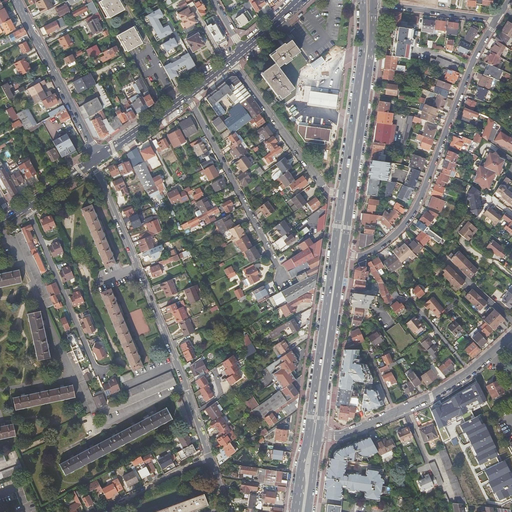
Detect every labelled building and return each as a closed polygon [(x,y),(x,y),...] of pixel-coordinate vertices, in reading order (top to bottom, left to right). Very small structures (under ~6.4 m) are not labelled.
[(46,0),(40,0),(35,3),(39,9),(38,10),(40,14),(51,9),(46,0)] [(120,0),(101,0),(99,2),(107,17),(125,8),(120,0)] [(252,6),(248,0),(243,4),(246,9),(252,6)] [(260,0),(261,1),(259,2),(258,0),(256,0),(255,1),(256,1),(252,3),(256,11),(260,8),(259,7),(267,2),(265,0),(260,0)] [(201,1),(194,4),(201,16),(205,14),(203,10),(206,9),(201,1)] [(63,4),(57,7),(59,11),(58,12),(60,17),(68,13),(63,4)] [(85,6),(70,14),(72,18),(82,13),(83,15),(86,13),(85,11),(87,10),(85,6)] [(180,8),(176,11),(179,15),(181,20),(182,21),(193,14),(192,12),(190,12),(188,8),(186,9),(184,6),(180,8)] [(160,14),(157,9),(143,17),(146,22),(149,20),(157,34),(154,36),(157,41),(171,33),(168,28),(167,25),(163,28),(158,19),(161,16),(160,14)] [(241,15),(235,19),(241,27),(252,19),(247,11),(242,14),(242,13),(241,14),(241,15)] [(100,16),(99,12),(94,15),(86,19),(94,34),(96,33),(96,34),(102,31),(97,21),(102,18),(101,18),(100,16)] [(392,15),(391,20),(400,21),(405,22),(405,19),(400,19),(401,13),(395,12),(392,15)] [(183,30),(185,33),(196,27),(194,23),(196,23),(194,19),(195,17),(193,14),(182,21),(183,22),(185,27),(186,28),(183,30)] [(214,16),(204,21),(218,45),(226,40),(227,38),(219,25),(217,26),(216,25),(215,26),(214,25),(218,23),(214,16)] [(16,22),(13,17),(9,19),(1,24),(6,33),(15,29),(12,24),(16,22)] [(423,20),(421,30),(434,31),(435,21),(423,20)] [(59,28),(55,21),(43,27),(47,35),(59,28)] [(436,21),(435,30),(445,31),(446,22),(436,21)] [(511,24),(508,21),(501,32),(509,37),(511,38),(511,24)] [(447,30),(446,34),(456,35),(458,29),(458,24),(448,22),(448,26),(447,26),(447,30)] [(135,26),(117,36),(125,51),(143,41),(135,26)] [(397,57),(407,58),(409,45),(410,45),(410,44),(412,44),(411,45),(412,45),(412,43),(412,41),(410,41),(410,40),(409,40),(411,29),(407,29),(405,28),(399,28),(395,27),(394,33),(391,56),(397,57)] [(471,27),(464,39),(471,43),(478,30),(471,27)] [(26,34),(23,28),(12,33),(14,37),(16,40),(26,34)] [(497,35),(494,40),(496,41),(501,44),(502,42),(505,44),(509,37),(501,32),(499,36),(497,35)] [(198,33),(186,40),(193,52),(205,45),(198,33)] [(68,34),(58,39),(60,43),(61,43),(63,45),(65,49),(73,45),(68,34)] [(177,45),(173,37),(171,39),(170,38),(169,39),(169,40),(159,45),(162,50),(165,48),(169,56),(176,51),(173,47),(177,45)] [(296,37),(293,40),(300,49),(303,47),(296,37)] [(301,53),(290,40),(269,54),(278,67),(301,53)] [(448,50),(447,51),(451,53),(452,51),(452,47),(454,47),(455,45),(453,45),(453,40),(448,40),(446,50),(448,50)] [(490,51),(498,56),(504,46),(501,44),(496,41),(492,48),(490,51)] [(25,42),(19,45),(23,54),(30,51),(25,42)] [(458,51),(463,53),(466,54),(470,46),(461,42),(459,47),(458,51)] [(87,50),(91,58),(100,54),(96,46),(87,50)] [(118,50),(116,46),(113,47),(108,50),(110,54),(110,55),(118,50)] [(81,50),(71,55),(73,58),(82,54),(81,50)] [(485,62),(488,63),(496,67),(500,61),(501,57),(498,56),(490,51),(488,56),(485,62)] [(194,65),(187,53),(179,57),(180,58),(176,60),(176,59),(173,61),(173,62),(170,64),(169,63),(163,67),(170,79),(177,75),(176,73),(186,67),(187,70),(194,65)] [(71,54),(64,58),(67,64),(69,67),(76,63),(74,60),(73,58),(71,55),(71,54)] [(384,69),(394,70),(395,71),(397,57),(391,56),(386,55),(385,58),(384,69)] [(314,69),(324,62),(320,57),(310,64),(314,69)] [(435,64),(448,69),(456,72),(459,65),(437,57),(435,64)] [(26,63),(23,58),(14,63),(21,76),(31,70),(29,65),(28,66),(26,63)] [(294,90),(274,63),(259,74),(279,101),(294,90)] [(483,75),(493,79),(498,80),(502,70),(500,69),(496,67),(488,63),(483,75)] [(384,69),(382,79),(394,81),(394,78),(393,78),(394,70),(384,69)] [(457,77),(459,73),(456,72),(448,69),(444,80),(453,84),(456,77),(457,77)] [(72,82),(71,83),(73,86),(77,94),(95,85),(91,77),(89,73),(72,82)] [(482,74),(477,86),(478,86),(489,90),(493,79),(483,75),(482,74)] [(148,107),(154,103),(148,93),(149,93),(140,76),(137,78),(134,79),(134,80),(136,83),(148,107)] [(232,76),(225,82),(253,119),(260,114),(263,112),(236,76),(232,76)] [(46,83),(44,80),(34,86),(26,89),(28,92),(30,93),(33,99),(33,101),(35,104),(47,97),(52,94),(50,91),(45,94),(41,86),(46,83)] [(444,82),(438,80),(436,86),(442,88),(444,82)] [(14,92),(16,95),(26,89),(34,86),(32,82),(14,92)] [(111,104),(100,82),(95,85),(101,96),(95,98),(101,109),(111,104)] [(225,82),(205,98),(219,116),(225,111),(219,102),(215,105),(214,104),(227,93),(230,96),(228,98),(234,106),(231,108),(232,109),(228,112),(230,116),(225,121),(224,120),(222,121),(226,126),(229,129),(233,134),(234,134),(250,122),(253,119),(225,82)] [(447,83),(444,82),(442,88),(448,91),(451,84),(447,83)] [(7,83),(1,86),(7,96),(8,99),(13,97),(9,89),(12,87),(11,85),(9,86),(7,83)] [(137,113),(148,107),(136,83),(133,85),(139,98),(135,100),(136,101),(132,103),(137,113)] [(387,84),(386,94),(395,95),(397,86),(387,84)] [(438,95),(446,97),(447,96),(440,93),(442,88),(436,86),(433,93),(438,95)] [(477,92),(475,98),(483,102),(486,95),(489,90),(478,86),(476,90),(477,92)] [(427,91),(421,88),(418,100),(417,102),(421,103),(423,104),(427,91)] [(308,104),(336,107),(338,94),(310,91),(308,104)] [(54,93),(52,94),(47,97),(48,99),(46,100),(50,107),(58,103),(56,100),(57,99),(54,93)] [(125,96),(123,94),(120,96),(124,103),(125,102),(126,106),(123,107),(127,113),(125,114),(124,112),(121,114),(119,110),(115,112),(117,115),(121,123),(128,118),(129,121),(135,116),(127,101),(125,96)] [(438,109),(442,111),(447,98),(446,97),(438,95),(435,102),(433,107),(438,109)] [(101,109),(95,98),(77,108),(83,120),(84,119),(98,112),(97,112),(98,111),(101,109)] [(468,108),(468,109),(473,111),(476,102),(473,101),(468,99),(465,107),(468,108)] [(379,106),(378,111),(388,113),(389,103),(379,102),(379,106)] [(438,109),(433,107),(432,107),(431,107),(424,104),(421,111),(422,112),(419,119),(421,119),(433,124),(436,116),(435,116),(438,109)] [(17,114),(12,106),(7,110),(13,121),(18,118),(17,116),(17,114)] [(56,114),(65,109),(63,106),(54,111),(56,114)] [(28,108),(24,110),(33,126),(37,124),(28,108)] [(468,109),(464,108),(463,112),(464,113),(463,116),(470,118),(472,119),(473,117),(477,118),(478,115),(486,118),(487,116),(485,116),(473,111),(468,109)] [(70,118),(66,109),(65,109),(56,114),(57,116),(63,113),(65,115),(59,119),(61,123),(65,120),(66,121),(67,121),(67,120),(70,118)] [(102,112),(101,109),(98,111),(102,120),(106,118),(104,115),(103,113),(102,112)] [(24,110),(17,114),(17,116),(18,118),(19,119),(26,131),(28,129),(33,126),(24,110)] [(374,142),(384,144),(388,144),(393,113),(388,113),(378,111),(374,142)] [(103,123),(98,112),(84,119),(93,136),(103,138),(109,134),(103,123)] [(260,114),(253,119),(260,127),(266,123),(260,114)] [(106,118),(102,120),(104,123),(103,123),(109,134),(122,125),(121,123),(117,115),(113,117),(114,119),(110,122),(112,124),(110,126),(106,118)] [(226,126),(222,121),(220,117),(212,123),(219,132),(226,126)] [(489,140),(494,120),(488,118),(483,138),(489,140)] [(180,125),(187,138),(198,132),(191,119),(180,125)] [(266,125),(257,132),(260,134),(262,133),(266,139),(272,135),(266,125)] [(325,141),(329,142),(331,129),(307,126),(298,125),(297,132),(305,142),(324,145),(325,141)] [(423,136),(424,136),(432,139),(436,128),(427,125),(423,136)] [(67,133),(68,135),(73,132),(70,126),(64,129),(67,133)] [(179,129),(167,135),(173,147),(185,141),(179,129)] [(233,134),(229,129),(220,136),(224,141),(229,137),(233,134)] [(494,141),(511,150),(511,137),(499,131),(494,141)] [(67,133),(52,141),(61,157),(65,155),(69,153),(72,151),(75,150),(74,147),(69,139),(68,135),(67,133)] [(234,134),(233,134),(229,137),(233,144),(229,147),(232,151),(240,144),(243,143),(237,134),(235,136),(234,134)] [(423,136),(418,134),(416,139),(422,141),(420,147),(429,150),(433,140),(424,137),(424,136),(423,136)] [(277,142),(273,136),(264,143),(268,148),(265,150),(268,154),(278,147),(275,143),(277,142)] [(454,136),(450,146),(460,150),(463,141),(470,144),(472,140),(463,137),(462,140),(454,136)] [(152,141),(157,151),(168,145),(164,138),(157,142),(156,139),(152,141)] [(196,142),(190,145),(192,148),(194,147),(199,157),(208,152),(203,143),(198,145),(196,142)] [(372,150),(371,159),(380,160),(381,156),(378,155),(378,148),(384,149),(384,144),(374,142),(372,150)] [(240,144),(232,151),(230,152),(234,158),(236,157),(237,158),(239,161),(243,158),(248,154),(240,144)] [(278,147),(268,154),(263,158),(266,161),(268,164),(273,160),(271,157),(276,154),(279,152),(282,150),(279,146),(278,147)] [(131,150),(126,154),(142,184),(145,190),(156,185),(153,180),(149,173),(148,169),(136,147),(131,150)] [(54,148),(47,152),(52,161),(53,161),(55,160),(55,159),(56,159),(58,157),(59,157),(54,148)] [(148,149),(141,153),(145,161),(153,157),(148,149)] [(448,151),(445,159),(455,163),(458,155),(448,151)] [(504,162),(505,160),(499,157),(494,155),(490,153),(489,155),(487,159),(486,163),(484,166),(483,168),(480,166),(479,168),(477,172),(475,176),(474,180),(473,182),(479,184),(484,186),(488,188),(489,186),(491,182),(492,179),(494,175),(495,173),(498,175),(499,173),(501,169),(503,165),(504,162)] [(414,155),(410,167),(411,168),(421,171),(425,159),(414,155)] [(32,165),(27,156),(18,161),(20,165),(18,166),(21,172),(23,170),(27,178),(36,173),(31,166),(32,165)] [(243,158),(239,161),(233,165),(236,170),(237,169),(239,171),(242,175),(245,172),(251,168),(243,158)] [(284,175),(288,172),(292,168),(290,165),(291,164),(288,160),(287,161),(285,159),(276,165),(284,175)] [(442,173),(450,176),(454,177),(456,172),(455,170),(455,169),(456,169),(455,168),(456,165),(455,164),(455,163),(445,159),(442,167),(444,168),(442,173)] [(125,179),(134,173),(128,160),(118,166),(125,179)] [(201,165),(204,170),(214,165),(211,160),(201,165)] [(371,160),(368,178),(379,180),(387,181),(390,181),(392,172),(393,173),(394,173),(395,168),(395,163),(371,160)] [(120,173),(116,164),(108,168),(112,177),(120,173)] [(11,196),(18,192),(4,167),(2,169),(0,165),(0,177),(10,196),(11,196)] [(213,180),(218,177),(217,174),(218,173),(214,165),(204,170),(208,179),(212,177),(213,180)] [(405,185),(414,189),(421,171),(411,168),(405,185)] [(16,185),(20,183),(20,181),(22,179),(18,172),(11,175),(16,185)] [(286,188),(295,182),(288,172),(284,175),(279,178),(286,188)] [(439,176),(436,184),(443,187),(445,182),(447,183),(450,176),(442,173),(441,172),(440,177),(439,176)] [(245,188),(253,182),(246,173),(238,179),(245,188)] [(124,181),(121,176),(115,179),(118,186),(121,185),(125,183),(124,181)] [(156,185),(160,193),(163,192),(159,185),(164,183),(160,176),(153,180),(156,185)] [(506,176),(502,182),(506,185),(510,180),(509,179),(506,176)] [(299,189),(307,183),(303,177),(294,183),(299,189)] [(368,178),(366,194),(377,196),(379,180),(368,178)] [(216,193),(227,187),(222,179),(212,185),(216,193)] [(387,181),(385,197),(390,198),(397,182),(391,181),(390,181),(387,181)] [(403,185),(397,197),(407,202),(414,189),(405,185),(403,185)] [(435,185),(432,195),(440,198),(444,188),(435,185)] [(504,188),(500,185),(495,191),(499,194),(504,188)] [(480,192),(473,186),(468,193),(469,195),(468,198),(470,199),(470,201),(471,208),(472,208),(471,210),(478,215),(483,208),(480,206),(479,200),(477,195),(478,195),(480,192)] [(504,188),(499,194),(502,196),(501,197),(511,205),(511,204),(511,193),(507,190),(504,188)] [(192,191),(186,194),(189,199),(193,196),(195,200),(198,198),(199,199),(203,197),(199,190),(195,192),(196,194),(195,195),(192,191)] [(179,197),(176,191),(168,195),(171,201),(179,197)] [(299,209),(306,204),(298,195),(292,199),(299,209)] [(444,201),(432,196),(428,206),(441,211),(444,201)] [(204,214),(213,210),(207,198),(197,202),(201,210),(198,212),(196,214),(198,217),(204,214)] [(308,203),(307,203),(308,205),(309,204),(313,210),(317,206),(320,205),(315,198),(308,203)] [(369,199),(367,214),(373,214),(373,210),(375,210),(376,204),(378,204),(379,201),(369,199)] [(197,218),(183,225),(186,230),(209,218),(211,223),(218,220),(216,216),(212,218),(211,216),(216,214),(219,212),(221,212),(220,209),(224,207),(226,210),(224,211),(224,212),(226,211),(226,212),(225,213),(226,215),(235,210),(232,206),(234,205),(231,201),(223,205),(213,210),(204,214),(198,217),(197,218)] [(267,217),(275,211),(268,202),(258,208),(262,213),(263,212),(264,214),(267,217)] [(394,208),(402,213),(404,210),(401,208),(403,206),(397,202),(394,208)] [(81,208),(106,268),(116,263),(101,227),(91,204),(81,208)] [(131,206),(128,207),(123,209),(125,214),(127,213),(128,215),(128,217),(132,215),(132,214),(135,213),(134,210),(133,210),(131,206)] [(496,212),(489,207),(483,215),(493,222),(491,224),(495,227),(502,217),(499,214),(498,215),(495,213),(496,212)] [(382,215),(390,223),(391,224),(394,221),(400,213),(394,208),(389,214),(384,210),(382,215)] [(422,218),(416,226),(422,231),(432,238),(433,239),(439,243),(442,239),(426,227),(427,227),(427,226),(433,217),(426,212),(424,215),(423,215),(422,215),(422,216),(421,216),(421,217),(422,218)] [(375,226),(376,219),(379,219),(382,221),(387,226),(390,223),(382,215),(373,214),(367,214),(363,213),(362,224),(365,225),(375,226)] [(511,217),(506,213),(502,218),(509,223),(507,226),(505,229),(507,231),(511,234),(511,226),(511,223),(511,217)] [(56,226),(51,214),(40,219),(44,231),(56,226)] [(123,219),(124,222),(130,219),(133,227),(141,224),(141,225),(146,223),(154,220),(152,216),(140,221),(137,214),(123,219)] [(231,215),(228,216),(234,228),(237,227),(231,215)] [(228,216),(215,223),(221,235),(228,231),(234,228),(228,216)] [(151,235),(153,234),(155,234),(154,233),(162,230),(157,219),(154,220),(146,223),(151,235)] [(304,221),(296,227),(304,238),(305,239),(306,238),(313,233),(304,221)] [(469,221),(459,233),(467,239),(468,239),(469,240),(472,236),(471,235),(473,232),(475,232),(477,229),(477,228),(469,221)] [(21,229),(21,230),(30,250),(32,249),(29,240),(32,238),(29,230),(32,228),(30,224),(21,229)] [(374,233),(375,226),(365,225),(364,232),(368,233),(373,233),(374,233)] [(241,232),(239,227),(231,232),(233,236),(241,232)] [(30,250),(21,230),(14,233),(16,238),(29,268),(46,308),(53,305),(50,297),(45,286),(44,282),(38,268),(30,250)] [(415,239),(416,240),(424,247),(428,242),(432,238),(422,231),(415,239)] [(360,233),(359,246),(361,248),(365,247),(367,246),(369,244),(372,243),(373,235),(368,234),(360,233)] [(286,234),(274,243),(277,247),(281,253),(289,247),(287,245),(294,240),(291,236),(289,238),(286,234)] [(252,247),(247,236),(233,243),(239,254),(245,251),(252,247)] [(49,247),(53,257),(63,252),(58,240),(51,243),(52,245),(49,247)] [(319,256),(321,240),(281,265),(285,266),(288,272),(296,268),(307,262),(319,256)] [(411,243),(408,247),(416,255),(417,256),(422,251),(424,248),(424,247),(416,240),(412,244),(411,243)] [(503,249),(493,240),(487,247),(497,256),(499,255),(502,258),(507,253),(503,249)] [(141,252),(142,252),(146,251),(144,247),(149,245),(147,241),(142,243),(142,244),(140,245),(138,245),(141,252)] [(397,247),(392,251),(395,254),(400,261),(408,255),(412,259),(416,255),(408,247),(404,243),(401,247),(402,248),(399,250),(397,247)] [(146,251),(142,252),(144,257),(148,255),(149,259),(159,255),(160,253),(158,250),(160,249),(159,247),(158,248),(157,246),(146,251)] [(251,263),(260,258),(254,246),(252,247),(245,251),(251,263)] [(36,247),(35,248),(45,271),(46,270),(36,247)] [(35,248),(32,249),(30,250),(41,273),(45,271),(35,248)] [(452,252),(449,256),(471,277),(479,269),(459,250),(455,255),(452,252)] [(155,263),(149,266),(154,278),(162,274),(159,267),(160,266),(170,262),(170,261),(173,260),(173,261),(179,259),(177,254),(165,259),(158,262),(159,264),(156,266),(155,263)] [(395,254),(383,262),(389,272),(402,263),(400,261),(395,254)] [(318,260),(319,256),(307,262),(310,270),(318,266),(318,260)] [(371,261),(372,263),(376,270),(383,266),(378,257),(371,261)] [(356,269),(354,279),(364,280),(367,281),(368,271),(365,271),(366,259),(358,263),(359,266),(356,269)] [(384,283),(382,280),(376,270),(372,263),(368,264),(371,271),(376,279),(377,282),(379,282),(384,283)] [(444,269),(446,271),(444,274),(459,289),(466,281),(449,264),(445,268),(444,269)] [(63,282),(74,277),(69,265),(62,269),(63,271),(59,272),(63,282)] [(229,275),(234,272),(231,266),(226,269),(229,275)] [(254,266),(249,269),(251,272),(246,275),(251,284),(261,279),(254,266)] [(316,274),(318,266),(310,270),(300,275),(295,277),(298,283),(316,274)] [(295,277),(300,275),(296,268),(288,272),(292,279),(295,277)] [(0,273),(0,286),(21,282),(18,270),(0,273)] [(315,287),(316,274),(298,283),(297,283),(295,285),(294,285),(289,288),(279,293),(273,296),(280,308),(283,306),(285,304),(309,290),(312,288),(315,287)] [(167,297),(177,293),(171,279),(160,284),(162,290),(163,289),(167,297)] [(364,280),(354,279),(353,289),(362,290),(364,280)] [(60,292),(55,282),(52,283),(45,286),(50,297),(56,309),(58,308),(60,307),(63,306),(61,301),(58,302),(55,295),(59,293),(60,292)] [(385,305),(393,298),(390,294),(384,283),(379,282),(381,292),(382,297),(385,305)] [(190,303),(200,299),(202,299),(196,285),(193,286),(185,289),(190,303)] [(418,285),(412,290),(419,297),(424,293),(420,289),(422,288),(420,286),(419,287),(418,285)] [(260,303),(261,303),(270,298),(263,287),(254,292),(260,303)] [(128,360),(132,370),(142,366),(118,307),(110,288),(100,292),(128,360)] [(312,288),(309,290),(308,295),(305,294),(298,299),(300,303),(302,301),(311,295),(312,288)] [(73,306),(84,301),(79,289),(72,293),(73,295),(69,297),(73,306)] [(481,310),(488,303),(474,289),(466,296),(481,310)] [(285,304),(291,314),(299,309),(296,305),(300,303),(298,299),(305,294),(308,295),(309,290),(285,304)] [(511,294),(508,291),(506,294),(507,295),(502,302),(511,310),(511,308),(511,294)] [(351,301),(350,306),(352,307),(354,307),(362,308),(370,309),(371,309),(371,304),(372,304),(375,301),(376,296),(352,293),(351,301)] [(280,308),(273,296),(270,298),(261,303),(264,308),(272,304),(276,310),(280,308)] [(429,307),(437,316),(444,310),(433,297),(426,303),(424,305),(427,309),(429,307)] [(390,304),(389,305),(390,306),(391,306),(393,309),(396,313),(403,306),(400,303),(399,304),(396,301),(398,300),(397,298),(396,299),(394,300),(390,304)] [(175,303),(166,307),(166,308),(168,312),(171,311),(177,309),(175,303)] [(183,306),(182,307),(177,309),(171,311),(173,315),(174,315),(177,322),(178,322),(187,318),(183,306)] [(354,307),(352,314),(354,314),(351,325),(355,325),(358,324),(362,308),(354,307)] [(444,310),(437,316),(440,319),(447,312),(444,309),(444,310)] [(484,320),(497,333),(508,322),(495,309),(484,320)] [(26,314),(36,360),(49,357),(38,311),(26,314)] [(301,317),(300,314),(296,316),(293,318),(290,320),(269,332),(273,338),(281,333),(281,332),(290,326),(293,332),(299,328),(296,323),(301,317)] [(84,323),(81,324),(85,334),(96,330),(90,315),(82,318),(84,323)] [(417,319),(414,316),(406,323),(414,332),(422,325),(417,319)] [(61,320),(65,331),(70,329),(65,318),(61,320)] [(188,318),(187,318),(178,322),(184,336),(194,332),(188,318)] [(462,328),(455,320),(447,328),(454,335),(462,328)] [(396,323),(385,331),(400,353),(413,345),(396,323)] [(484,326),(478,332),(485,339),(493,331),(487,325),(485,326),(484,326)] [(362,341),(365,349),(368,349),(360,329),(352,332),(354,337),(352,337),(355,344),(362,341)] [(378,331),(369,338),(374,346),(383,339),(378,331)] [(472,338),(480,347),(482,345),(483,345),(487,341),(478,332),(472,338)] [(67,337),(72,350),(74,350),(73,347),(76,345),(72,335),(68,337),(67,337)] [(244,344),(245,347),(252,342),(248,335),(244,337),(244,344)] [(426,335),(419,341),(427,350),(431,355),(437,350),(438,350),(437,349),(436,347),(434,345),(426,335)] [(282,356),(291,350),(291,349),(288,344),(287,344),(283,339),(280,342),(275,345),(282,356)] [(183,352),(191,347),(192,347),(188,340),(180,345),(183,352)] [(102,345),(96,342),(93,349),(92,351),(97,353),(96,355),(98,359),(107,355),(102,345)] [(473,344),(465,351),(472,359),(480,351),(473,344)] [(183,352),(187,361),(196,356),(191,347),(183,352)] [(74,350),(79,360),(83,358),(78,348),(74,350)] [(298,358),(291,349),(282,356),(279,358),(282,362),(278,365),(280,369),(273,374),(282,387),(290,382),(294,379),(290,373),(298,367),(293,361),(298,358)] [(356,349),(344,349),(338,388),(351,390),(353,380),(372,383),(372,378),(366,364),(358,363),(359,354),(355,354),(356,349)] [(92,412),(98,410),(85,381),(83,375),(79,366),(77,362),(72,350),(67,353),(86,398),(92,412)] [(385,360),(387,365),(393,363),(389,354),(382,356),(384,360),(385,360)] [(233,355),(222,362),(226,369),(237,362),(233,355)] [(201,356),(198,358),(205,374),(208,372),(201,356)] [(204,376),(205,374),(198,358),(191,364),(189,365),(191,368),(192,370),(197,380),(199,378),(204,376)] [(438,368),(444,375),(454,367),(448,360),(438,368)] [(235,364),(224,371),(228,377),(239,370),(235,364)] [(434,364),(430,366),(434,370),(435,369),(437,372),(436,373),(440,378),(444,376),(434,364)] [(423,380),(427,384),(437,377),(430,369),(421,376),(423,380)] [(391,384),(397,381),(391,371),(390,371),(390,373),(385,375),(382,376),(384,381),(388,380),(389,381),(390,380),(391,384)] [(414,387),(421,382),(413,371),(407,376),(411,381),(414,387)] [(89,372),(83,375),(85,381),(91,378),(89,372)] [(237,372),(226,379),(230,385),(241,378),(237,372)] [(197,380),(196,381),(201,389),(207,384),(209,383),(204,376),(197,380)] [(128,397),(110,405),(98,410),(100,416),(126,405),(175,383),(173,377),(170,379),(166,380),(163,381),(161,382),(157,384),(154,385),(151,387),(148,388),(145,389),(144,389),(143,390),(144,390),(142,390),(139,392),(136,393),(133,394),(131,396),(128,397)] [(102,386),(106,395),(120,389),(115,377),(108,381),(109,383),(102,386)] [(498,380),(486,386),(492,398),(504,392),(498,380)] [(415,387),(414,387),(411,381),(406,383),(406,384),(402,385),(406,393),(413,390),(412,388),(415,387)] [(451,402),(431,411),(438,429),(455,420),(454,418),(467,412),(466,410),(486,400),(477,381),(450,398),(451,402)] [(289,399),(298,393),(290,382),(282,387),(289,399)] [(201,389),(199,390),(206,401),(215,395),(207,384),(201,389)] [(14,409),(74,397),(72,385),(12,398),(14,409)] [(339,403),(349,405),(351,390),(338,388),(336,403),(339,403)] [(377,391),(365,389),(362,407),(366,407),(367,411),(383,404),(377,391)] [(265,415),(285,401),(278,391),(258,405),(265,415)] [(298,401),(299,392),(298,393),(289,399),(279,406),(282,409),(284,408),(287,413),(297,405),(298,401)] [(98,408),(106,404),(105,402),(106,401),(103,394),(94,398),(98,408)] [(175,399),(184,427),(185,431),(192,428),(182,397),(175,399)] [(214,403),(205,409),(213,420),(220,415),(222,414),(214,403)] [(59,463),(65,474),(73,470),(124,443),(172,417),(166,406),(111,436),(59,463)] [(341,406),(339,418),(347,419),(347,416),(353,417),(354,408),(352,408),(352,407),(347,406),(346,407),(341,406)] [(269,425),(277,420),(272,413),(264,418),(269,425)] [(477,416),(460,425),(463,433),(465,432),(477,455),(475,456),(480,465),(500,455),(484,423),(481,425),(477,416)] [(221,421),(218,418),(210,423),(213,427),(214,426),(218,432),(227,425),(223,420),(221,421)] [(433,423),(419,429),(424,442),(438,437),(435,431),(436,431),(433,423)] [(0,438),(15,436),(12,424),(0,427),(0,438)] [(222,447),(230,441),(235,437),(231,431),(232,430),(229,425),(217,434),(219,436),(216,439),(222,447)] [(401,442),(413,437),(408,427),(404,429),(404,430),(402,431),(397,433),(401,442)] [(275,442),(282,443),(282,440),(285,441),(287,431),(276,429),(274,439),(276,439),(275,442)] [(185,432),(176,437),(182,449),(191,444),(185,432)] [(347,460),(357,462),(358,458),(360,458),(360,456),(363,456),(367,457),(367,455),(370,453),(370,452),(370,451),(370,450),(370,449),(369,447),(368,447),(367,445),(368,445),(365,438),(356,442),(352,443),(352,444),(348,445),(338,450),(334,455),(333,458),(347,460)] [(379,445),(388,463),(394,460),(389,450),(396,447),(392,439),(386,441),(379,445)] [(230,441),(222,447),(221,447),(226,455),(227,456),(236,449),(230,441)] [(165,443),(163,444),(169,456),(172,455),(165,443)] [(191,444),(182,449),(176,452),(180,460),(195,452),(191,444)] [(221,447),(218,450),(223,457),(226,455),(221,447)] [(458,503),(467,504),(448,455),(445,448),(438,451),(441,458),(458,503)] [(283,451),(270,449),(269,458),(282,459),(282,455),(283,451)] [(142,455),(140,456),(144,463),(153,458),(150,453),(143,456),(142,455)] [(140,456),(131,461),(134,466),(140,463),(142,468),(138,470),(139,474),(140,473),(142,477),(145,475),(149,482),(153,480),(151,476),(147,469),(145,466),(144,463),(140,456)] [(329,466),(327,466),(324,489),(325,489),(324,498),(341,500),(342,490),(342,486),(346,487),(346,489),(350,490),(349,492),(354,492),(354,490),(360,491),(360,489),(366,490),(365,498),(380,501),(381,492),(386,493),(387,486),(382,486),(383,483),(384,484),(385,479),(381,478),(381,473),(379,473),(379,470),(367,468),(366,477),(358,476),(359,474),(352,473),(352,474),(348,473),(348,476),(344,475),(345,471),(347,460),(333,458),(330,458),(329,466)] [(437,482),(439,486),(443,484),(439,474),(440,474),(434,461),(429,464),(434,475),(437,482)] [(505,461),(485,470),(490,481),(488,482),(493,493),(496,492),(500,500),(511,493),(511,479),(509,473),(510,472),(505,461)] [(147,469),(151,476),(153,475),(152,472),(155,470),(151,463),(145,466),(147,469)] [(0,479),(24,471),(21,464),(0,471),(0,479)] [(255,467),(250,466),(249,468),(241,466),(240,473),(254,475),(255,467)] [(286,487),(288,472),(274,470),(264,468),(260,468),(259,473),(266,474),(265,480),(258,479),(256,479),(256,483),(259,483),(278,486),(286,487)] [(127,486),(138,481),(133,471),(122,477),(127,486)] [(433,484),(437,482),(434,475),(430,477),(428,473),(424,475),(425,477),(425,478),(422,479),(418,481),(421,490),(433,485),(433,484)] [(102,489),(97,479),(85,485),(89,492),(95,489),(97,494),(103,491),(102,489)] [(113,483),(117,490),(122,487),(118,480),(113,483)] [(259,483),(256,483),(254,482),(242,481),(240,492),(250,493),(250,489),(258,491),(259,483)] [(117,490),(113,483),(102,489),(103,491),(104,493),(108,499),(111,497),(111,496),(113,494),(118,492),(117,490)] [(266,491),(265,501),(274,503),(275,493),(266,491)] [(203,494),(154,511),(186,511),(207,504),(203,494)] [(89,495),(83,498),(87,506),(93,502),(89,495)] [(249,508),(255,509),(257,496),(252,495),(251,495),(249,508)] [(79,508),(78,506),(81,505),(76,496),(73,497),(76,503),(70,506),(72,510),(68,511),(76,511),(75,510),(79,508)] [(355,507),(356,502),(342,500),(341,506),(327,504),(326,511),(340,511),(344,511),(348,511),(349,506),(355,507)]
